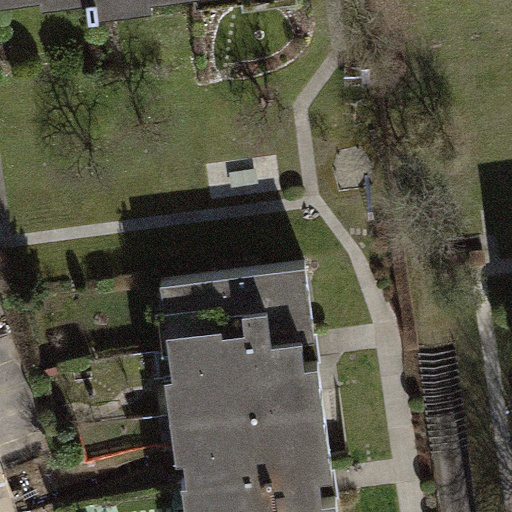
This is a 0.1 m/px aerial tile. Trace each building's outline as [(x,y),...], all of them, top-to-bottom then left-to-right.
[(88,0),(90,11),(97,10),(96,0),(88,0)] [(96,0),(97,10),(152,3),(152,0),(195,0),(196,2),(211,0),(242,0),(243,4),(274,0),(96,0)] [(187,368),(192,409),(270,399),(271,403),(324,396),(319,356),(305,357),(304,347),(302,334),(316,332),(306,259),(182,275),(185,300),(178,301),(183,345),(191,344),(194,367),(187,368)] [(185,300),(182,275),(161,278),(164,304),(157,305),(162,348),(174,346),(176,370),(166,371),(172,411),(192,409),(187,368),(194,367),(191,344),(183,345),(178,301),(185,300)] [(319,356),(316,332),(302,334),(304,347),(305,357),(319,356)] [(333,468),(324,396),(271,403),(270,399),(192,409),(197,450),(205,449),(208,473),(203,474),(206,499),(198,500),(200,511),(339,511),(337,491),(323,493),(321,482),(320,469),(333,468)] [(192,409),(172,411),(177,453),(187,453),(190,475),(182,476),(186,502),(178,503),(179,511),(200,511),(198,500),(206,499),(203,474),(208,473),(205,449),(197,450),(192,409)] [(337,491),(333,468),(320,469),(321,482),(323,493),(337,491)]
